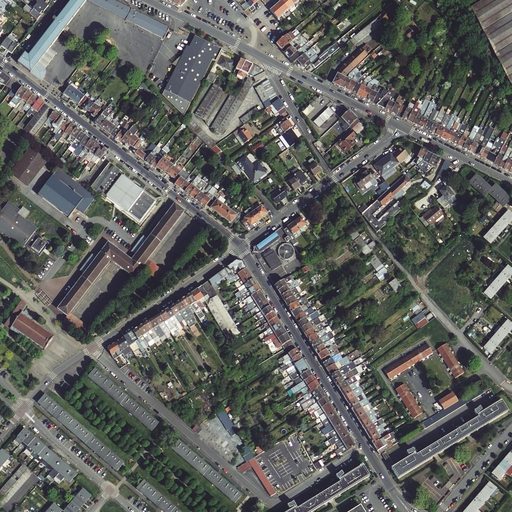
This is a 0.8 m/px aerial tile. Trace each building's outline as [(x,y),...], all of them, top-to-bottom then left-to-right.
[(1,0),(0,0),(0,12),(1,14),(8,5),(1,0)] [(66,0),(55,14),(50,21),(39,35),(27,50),(17,63),(41,81),(43,79),(44,77),(45,76),(45,75),(46,73),(46,72),(45,71),(45,69),(44,68),(38,63),(50,48),(63,31),(87,0),(86,0),(66,0)] [(43,13),(48,6),(40,0),(38,0),(36,2),(37,3),(33,9),(33,10),(35,11),(39,15),(42,12),(43,13)] [(112,0),(86,0),(87,0),(127,20),(127,19),(114,12),(119,3),(112,0)] [(285,13),(294,5),(299,0),(281,0),(275,6),(270,10),(277,19),(285,13)] [(511,0),(484,0),(471,9),(511,88),(511,0)] [(127,20),(164,39),(168,32),(169,29),(119,3),(114,12),(127,19),(127,20)] [(372,32),(374,30),(377,28),(380,25),(381,25),(388,19),(391,22),(403,12),(396,3),(382,14),(376,19),(372,22),(370,24),(367,27),(364,29),(362,31),(359,34),(356,36),(353,38),(350,41),(354,46),(357,43),(360,41),(363,39),(366,36),(369,34),(372,32)] [(29,15),(33,10),(33,9),(27,5),(23,9),(29,15)] [(39,15),(35,11),(33,10),(29,15),(37,21),(41,16),(39,15)] [(355,27),(347,18),(342,23),(346,28),(338,35),(342,39),(355,27)] [(334,30),(338,35),(346,28),(342,23),(334,30)] [(405,42),(415,34),(408,25),(398,33),(405,42)] [(277,44),(282,50),(289,44),(293,41),(291,38),(292,38),(289,34),(277,44)] [(14,41),(15,39),(10,35),(5,42),(1,46),(12,54),(19,45),(14,41)] [(182,115),(184,116),(204,77),(213,60),(216,62),(217,61),(222,50),(195,36),(189,48),(187,47),(162,95),(182,115)] [(294,49),(289,44),(282,50),(289,59),(305,46),(314,38),(312,36),(304,42),(298,46),(298,45),(295,48),(295,49),(294,49)] [(316,60),(310,65),(314,70),(331,55),(330,53),(342,42),(340,40),(316,60)] [(344,77),(345,75),(371,50),(366,45),(340,70),(338,73),(333,84),(343,89),(348,79),(344,77)] [(293,64),(297,61),(302,57),(300,55),(303,52),(307,48),(305,46),(289,59),(293,64)] [(380,46),(373,52),(376,56),(383,50),(380,46)] [(50,48),(38,63),(44,68),(45,69),(57,53),(50,48)] [(311,49),(305,54),(302,57),(297,61),(303,68),(304,66),(306,69),(310,65),(316,60),(314,57),(316,55),(311,49)] [(223,57),(220,65),(230,70),(234,63),(223,57)] [(253,77),(254,78),(264,72),(264,71),(241,59),(236,69),(253,77)] [(0,82),(2,84),(5,86),(6,85),(11,79),(0,70),(0,82)] [(207,79),(214,83),(218,77),(210,72),(207,79)] [(254,78),(254,80),(255,82),(260,79),(266,76),(264,72),(254,78)] [(350,80),(348,79),(343,89),(347,91),(355,76),(352,75),(350,80)] [(355,76),(347,91),(352,94),(357,84),(354,82),(357,78),(355,76)] [(70,99),(77,90),(70,85),(72,82),(69,80),(67,82),(64,86),(67,88),(63,94),(70,99)] [(357,84),(352,94),(356,96),(364,81),(361,80),(359,85),(357,84)] [(17,83),(14,81),(9,87),(12,90),(17,83)] [(361,98),(366,88),(364,87),(367,83),(364,81),(356,96),(361,98)] [(12,90),(11,90),(17,95),(12,101),(14,103),(12,106),(15,108),(21,100),(28,91),(17,83),(12,90)] [(373,86),(374,87),(367,101),(373,104),(377,95),(381,96),(383,92),(376,88),(378,85),(375,84),(374,84),(373,86)] [(368,85),(366,88),(361,98),(367,101),(374,87),(373,86),(371,85),(370,86),(368,85)] [(78,105),(85,96),(77,90),(70,99),(78,105)] [(20,112),(33,95),(28,91),(21,100),(24,102),(22,105),(23,106),(19,111),(20,112)] [(377,95),(373,104),(377,106),(386,96),(389,93),(387,92),(384,91),(383,92),(381,96),(377,95)] [(386,110),(391,113),(397,101),(393,98),(396,93),(391,91),(389,93),(386,96),(392,98),(386,110)] [(88,92),(85,96),(78,105),(87,112),(87,111),(88,112),(98,100),(88,92)] [(26,108),(30,110),(38,100),(33,95),(20,112),(22,113),(26,108)] [(392,98),(386,96),(377,106),(386,110),(392,98)] [(266,109),(268,111),(272,109),(275,114),(278,112),(280,116),(287,111),(279,99),(273,104),(266,109)] [(413,124),(419,127),(429,107),(431,102),(426,99),(424,103),(413,124)] [(36,115),(44,104),(38,100),(30,110),(29,112),(30,113),(31,111),(36,115)] [(95,124),(103,114),(100,112),(102,109),(101,109),(103,106),(100,104),(101,103),(98,100),(88,112),(91,114),(91,115),(95,118),(92,122),(95,124)] [(413,124),(424,103),(418,100),(416,106),(408,122),(413,124)] [(391,113),(396,116),(402,105),(403,103),(397,101),(391,113)] [(408,122),(416,106),(410,103),(408,108),(402,119),(408,122)] [(44,104),(36,115),(35,116),(27,127),(24,130),(36,136),(44,125),(45,123),(54,112),(44,104)] [(303,111),(307,116),(315,109),(311,105),(303,111)] [(402,119),(408,108),(402,105),(396,116),(402,119)] [(328,107),(324,111),(330,116),(334,113),(328,107)] [(424,130),(430,118),(428,117),(431,112),(430,112),(431,109),(429,107),(419,127),(424,130)] [(170,109),(168,113),(177,121),(179,118),(170,109)] [(341,118),(352,130),(352,129),(359,123),(360,122),(349,110),(341,118)] [(432,123),(437,112),(434,110),(430,118),(424,130),(430,133),(434,124),(432,123)] [(430,133),(435,136),(442,123),(439,122),(441,117),(444,112),(441,110),(440,113),(434,124),(430,133)] [(441,138),(447,126),(444,125),(450,114),(451,112),(448,110),(444,118),(442,123),(435,136),(441,138)] [(100,128),(108,118),(107,117),(106,118),(104,116),(106,116),(107,114),(106,113),(105,111),(103,114),(95,124),(100,128)] [(327,119),(330,116),(324,111),(321,114),(327,119)] [(51,128),(52,126),(59,117),(60,116),(54,112),(45,123),(51,128)] [(319,127),(327,119),(321,114),(313,121),(319,127)] [(453,115),(450,114),(444,125),(447,126),(453,115)] [(453,115),(447,126),(441,138),(446,141),(454,126),(450,124),(451,123),(452,124),(453,121),(456,116),(453,115)] [(105,132),(114,120),(113,119),(112,120),(110,118),(111,117),(109,116),(108,118),(100,128),(105,132)] [(54,132),(56,134),(66,121),(64,119),(63,120),(59,117),(52,126),(56,129),(54,132)] [(281,136),(291,129),(293,127),(288,120),(288,121),(286,118),(276,125),(278,127),(276,129),(281,136)] [(110,136),(119,124),(114,120),(105,132),(110,136)] [(115,139),(126,125),(128,122),(126,120),(125,122),(122,120),(119,124),(110,136),(115,139)] [(60,140),(71,125),(66,121),(56,134),(54,137),(59,141),(60,140)] [(21,122),(18,127),(24,130),(27,127),(21,122)] [(452,144),(458,131),(456,130),(459,124),(456,122),(454,126),(446,141),(452,144)] [(452,144),(458,147),(463,136),(465,132),(462,131),(464,127),(466,123),(463,122),(461,125),(458,131),(452,144)] [(359,123),(352,129),(358,135),(365,129),(359,123)] [(66,141),(76,129),(71,125),(60,140),(65,143),(66,141)] [(128,127),(126,125),(115,139),(120,143),(121,141),(131,129),(128,127)] [(245,128),(243,125),(233,133),(235,136),(238,134),(244,143),(252,138),(248,132),(249,132),(246,128),(245,128)] [(138,140),(135,137),(134,139),(132,138),(137,132),(132,127),(131,129),(121,141),(125,144),(125,146),(127,148),(129,147),(131,149),(138,140)] [(474,127),(468,139),(463,149),(468,152),(474,140),(472,139),(475,133),(477,129),(474,127)] [(486,138),(482,136),(473,154),(480,158),(487,145),(490,138),(494,130),(490,128),(486,136),(487,136),(486,138)] [(496,141),(498,142),(503,145),(504,143),(507,137),(503,134),(504,132),(495,128),(494,130),(490,138),(493,140),(496,141)] [(81,132),(76,129),(66,141),(71,145),(81,132)] [(300,140),(291,129),(281,136),(279,137),(288,149),(289,148),(300,140)] [(350,131),(337,143),(346,152),(355,145),(351,140),(355,136),(350,131)] [(81,132),(71,145),(69,148),(71,149),(72,147),(75,144),(78,146),(86,136),(81,132)] [(474,140),(468,152),(473,154),(482,136),(479,135),(479,136),(477,135),(474,140)] [(91,140),(86,136),(78,146),(76,149),(74,152),(79,155),(82,151),(91,140)] [(463,149),(468,139),(463,136),(458,147),(463,149)] [(96,143),(91,140),(82,151),(79,155),(83,157),(79,162),(81,163),(84,159),(96,143)] [(142,146),(144,143),(143,141),(141,143),(138,140),(131,149),(134,151),(132,153),(135,155),(140,148),(142,146)] [(261,141),(252,149),(256,153),(264,145),(261,141)] [(485,160),(493,165),(500,151),(503,145),(498,142),(493,152),(492,154),(490,153),(489,152),(485,160)] [(84,159),(89,162),(101,147),(96,143),(84,159)] [(159,143),(153,151),(145,162),(150,166),(162,151),(161,150),(160,151),(159,150),(161,147),(162,145),(159,143)] [(32,145),(10,171),(28,185),(49,159),(32,145)] [(480,158),(485,160),(489,152),(490,153),(491,151),(493,147),(490,146),(487,145),(480,158)] [(220,158),(222,156),(219,153),(220,151),(215,146),(212,147),(211,149),(215,153),(220,158)] [(94,163),(96,164),(106,151),(101,147),(89,162),(87,166),(90,168),(94,163)] [(391,155),(399,164),(409,156),(401,147),(396,152),(395,151),(391,155)] [(506,154),(499,167),(503,169),(511,153),(511,151),(511,148),(509,147),(508,149),(506,154)] [(149,152),(145,149),(144,150),(140,148),(135,155),(145,162),(153,151),(151,150),(149,152)] [(416,165),(417,167),(423,162),(428,153),(421,150),(417,159),(416,159),(412,163),(416,165)] [(167,154),(162,151),(150,166),(155,170),(156,168),(163,159),(164,158),(167,154)] [(506,154),(500,151),(493,165),(498,167),(499,167),(506,154)] [(391,155),(390,153),(377,163),(377,164),(374,167),(381,177),(399,164),(391,155)] [(423,162),(417,167),(422,172),(423,171),(429,165),(434,156),(428,153),(423,162)] [(506,171),(509,172),(511,166),(511,153),(503,169),(506,171)] [(251,177),(254,182),(267,173),(260,162),(254,166),(247,156),(239,162),(240,163),(238,165),(244,172),(245,171),(246,171),(247,172),(246,173),(250,178),(251,177)] [(441,159),(434,156),(429,165),(423,171),(426,173),(428,171),(430,172),(433,168),(435,169),(436,169),(441,159)] [(169,165),(163,159),(156,168),(160,171),(160,172),(162,174),(164,174),(165,173),(167,174),(172,167),(173,165),(171,163),(169,165)] [(313,159),(309,161),(312,165),(308,168),(314,176),(322,171),(313,159)] [(446,162),(439,176),(445,179),(451,167),(457,170),(458,168),(446,162)] [(106,199),(115,206),(114,208),(122,213),(123,212),(140,224),(156,203),(122,178),(124,176),(109,164),(91,189),(105,201),(106,199)] [(175,169),(172,167),(167,174),(174,180),(179,174),(184,168),(181,166),(180,168),(177,166),(175,169)] [(58,168),(38,194),(67,218),(76,208),(82,213),(95,197),(58,168)] [(295,178),(301,186),(308,181),(301,171),(300,172),(298,169),(292,173),(295,178)] [(358,178),(354,182),(360,190),(364,187),(363,185),(369,181),(373,187),(377,184),(374,180),(377,178),(371,169),(358,178)] [(189,176),(188,175),(187,174),(185,178),(179,174),(174,180),(172,183),(179,189),(187,179),(189,176)] [(374,215),(412,180),(409,178),(407,176),(406,174),(404,176),(390,188),(361,214),(376,233),(402,209),(403,208),(404,208),(404,207),(407,206),(407,205),(408,205),(402,199),(378,220),(374,215)] [(491,190),(478,178),(476,176),(475,177),(469,183),(484,197),(488,193),(497,201),(504,207),(510,200),(497,188),(495,186),(494,186),(491,190)] [(184,193),(195,179),(193,177),(190,181),(187,179),(179,189),(184,193)] [(196,177),(195,179),(184,193),(189,196),(201,181),(196,177)] [(301,186),(295,178),(288,183),(294,191),(301,186)] [(203,179),(201,181),(189,196),(194,200),(202,190),(199,188),(205,180),(203,179)] [(384,191),(390,186),(385,181),(379,186),(384,191)] [(200,204),(213,187),(210,185),(207,189),(205,187),(202,190),(194,200),(200,204)] [(200,204),(204,208),(211,199),(216,193),(217,191),(213,187),(200,204)] [(436,200),(444,209),(454,201),(452,199),(454,198),(446,187),(439,192),(442,196),(436,200)] [(287,197),(281,189),(271,197),(277,204),(287,197)] [(211,208),(217,213),(223,205),(217,200),(220,196),(216,193),(211,199),(215,202),(211,208)] [(23,249),(25,247),(40,258),(50,245),(35,233),(37,230),(25,220),(30,213),(23,208),(20,212),(8,203),(0,214),(0,235),(1,236),(3,234),(7,237),(9,239),(9,240),(23,249)] [(84,273),(57,309),(67,316),(70,313),(110,260),(134,277),(141,268),(148,259),(185,211),(175,204),(148,239),(143,236),(131,252),(136,255),(134,257),(131,260),(108,243),(99,254),(96,258),(92,255),(80,270),(84,273)] [(267,213),(270,211),(265,204),(256,210),(262,218),(268,214),(267,213)] [(224,218),(230,210),(223,205),(217,213),(224,218)] [(430,212),(428,210),(422,216),(430,225),(442,214),(436,207),(430,212)] [(262,218),(256,210),(253,212),(250,208),(247,210),(256,222),(262,218)] [(235,224),(240,218),(239,217),(230,210),(224,218),(231,223),(232,222),(235,224)] [(256,222),(247,210),(245,212),(248,216),(241,221),(245,227),(249,224),(251,227),(256,222)] [(502,218),(508,224),(511,219),(511,214),(508,212),(502,218)] [(301,217),(294,222),(299,230),(302,233),(305,230),(302,227),(306,224),(301,217)] [(496,225),(502,230),(508,224),(502,218),(496,225)] [(299,230),(294,222),(287,228),(292,235),(299,230)] [(490,232),(496,237),(502,230),(496,225),(490,232)] [(292,235),(287,228),(284,230),(288,237),(292,235)] [(350,234),(354,239),(359,236),(355,230),(350,234)] [(281,239),(275,232),(265,239),(254,247),(254,252),(262,253),(281,239)] [(496,237),(490,232),(484,238),(489,244),(496,237)] [(290,240),(295,247),(296,246),(295,244),(298,243),(293,236),(289,239),(290,240)] [(373,241),(367,246),(370,250),(376,245),(373,241)] [(294,255),(294,254),(294,253),(295,252),(294,251),(294,250),(294,249),(294,248),(293,247),(292,247),(292,246),(291,245),(290,245),(289,244),(288,244),(287,244),(286,244),(285,244),(284,244),(283,245),(282,245),(281,246),(281,247),(280,247),(280,248),(279,249),(279,250),(279,251),(279,252),(279,253),(279,254),(279,255),(280,256),(280,257),(281,257),(281,258),(282,259),(283,259),(284,260),(285,260),(286,260),(287,260),(288,260),(289,260),(290,259),(291,259),(292,258),(293,257),(294,256),(294,255)] [(264,256),(273,270),(282,265),(273,250),(264,256)] [(374,255),(368,260),(375,270),(382,265),(374,255)] [(148,259),(141,268),(163,284),(169,276),(148,259)] [(238,273),(239,274),(246,269),(242,262),(236,262),(224,270),(227,275),(229,277),(230,279),(235,276),(233,276),(231,273),(233,272),(234,274),(236,274),(238,273)] [(375,270),(379,275),(385,270),(382,265),(375,270)] [(502,273),(508,278),(511,273),(511,270),(508,266),(502,273)] [(234,280),(236,283),(250,275),(246,269),(239,274),(235,276),(230,279),(228,280),(230,283),(234,280)] [(227,275),(224,270),(216,276),(220,282),(221,281),(221,280),(222,279),(225,277),(224,277),(227,275)] [(379,275),(382,280),(389,275),(385,270),(379,275)] [(508,278),(502,273),(496,280),(502,285),(508,278)] [(250,275),(236,283),(234,284),(238,290),(253,280),(250,275)] [(220,282),(216,276),(208,281),(211,286),(213,285),(215,284),(216,284),(217,283),(219,282),(219,283),(220,282)] [(293,279),(291,276),(275,286),(278,291),(287,286),(286,284),(291,280),(293,279)] [(404,287),(397,277),(390,281),(398,292),(404,287)] [(496,280),(492,277),(487,284),(490,287),(496,292),(502,285),(496,280)] [(238,297),(257,286),(253,280),(238,290),(239,292),(235,295),(237,298),(238,297)] [(293,282),(287,286),(278,291),(281,297),(295,289),(300,285),(297,280),(293,282)] [(208,306),(227,340),(239,333),(236,328),(233,322),(230,317),(227,312),(223,306),(220,300),(217,295),(213,289),(211,286),(208,281),(201,286),(209,298),(210,300),(208,306)] [(190,294),(199,308),(201,311),(205,308),(202,303),(209,298),(201,286),(190,294)] [(241,303),(246,300),(260,291),(257,286),(238,297),(240,300),(241,303)] [(496,292),(490,287),(484,294),(490,299),(496,292)] [(281,297),(285,302),(298,294),(295,289),(281,297)] [(249,305),(263,297),(260,291),(246,300),(249,305)] [(196,310),(199,308),(190,294),(185,298),(192,310),(201,323),(203,321),(198,313),(196,310)] [(298,294),(285,302),(288,307),(297,302),(296,299),(300,297),(298,294)] [(250,312),(254,310),(267,302),(263,297),(249,305),(247,307),(250,312)] [(192,310),(185,298),(180,301),(187,313),(190,311),(192,310)] [(301,299),(297,302),(288,307),(291,312),(304,305),(303,303),(304,303),(302,299),(301,299)] [(20,336),(22,334),(44,348),(45,349),(54,336),(31,320),(32,318),(22,312),(27,305),(22,300),(16,309),(5,325),(20,336)] [(411,310),(412,310),(418,306),(414,300),(407,305),(411,310)] [(190,317),(187,313),(180,301),(174,304),(184,320),(187,318),(190,317)] [(257,315),(270,307),(267,302),(254,310),(250,312),(251,315),(255,312),(257,315)] [(169,308),(179,323),(182,328),(184,326),(182,322),(184,320),(174,304),(169,308)] [(304,305),(291,312),(295,318),(309,309),(306,305),(305,306),(304,305)] [(418,306),(412,310),(416,315),(422,311),(418,306)] [(263,315),(264,318),(273,312),(270,307),(257,315),(259,318),(263,315)] [(176,325),(179,323),(169,308),(164,311),(174,327),(176,325)] [(298,323),(310,316),(311,315),(310,314),(311,314),(309,309),(295,318),(298,323)] [(164,311),(159,315),(169,330),(173,336),(175,335),(171,328),(174,327),(164,311)] [(266,320),(267,323),(276,318),(273,312),(264,318),(260,320),(257,322),(258,325),(262,322),(266,320)] [(67,316),(63,321),(85,338),(91,329),(70,313),(67,316)] [(417,324),(425,318),(421,313),(411,320),(415,325),(417,324)] [(169,330),(159,315),(153,318),(163,333),(166,338),(169,336),(166,332),(169,330)] [(313,321),(310,316),(298,323),(301,329),(313,321)] [(153,318),(148,321),(158,337),(161,335),(163,333),(153,318)] [(271,329),(280,323),(276,318),(267,323),(264,325),(259,328),(261,331),(266,328),(269,326),(271,329)] [(301,329),(304,334),(316,327),(315,323),(318,321),(320,320),(318,318),(317,319),(313,321),(301,329)] [(417,324),(421,329),(429,323),(425,318),(417,324)] [(148,321),(143,324),(153,340),(155,343),(157,342),(155,338),(158,337),(148,321)] [(511,324),(507,321),(502,328),(507,333),(511,327),(511,324)] [(283,329),(280,323),(271,329),(272,331),(268,334),(269,337),(283,329)] [(153,340),(143,324),(138,328),(149,346),(150,347),(152,345),(150,342),(153,340)] [(308,339),(323,330),(322,328),(318,330),(316,327),(304,334),(308,339)] [(149,346),(138,328),(132,331),(143,349),(146,347),(149,346)] [(502,340),(507,333),(502,328),(498,332),(496,335),(502,340)] [(283,329),(269,337),(271,339),(276,336),(277,339),(286,333),(283,329)] [(308,339),(311,345),(322,337),(324,336),(322,332),(323,331),(323,330),(308,339)] [(143,349),(132,331),(123,337),(130,347),(133,352),(139,348),(142,352),(144,351),(143,349)] [(287,348),(293,344),(286,333),(277,339),(273,341),(278,348),(280,348),(280,349),(282,351),(287,348)] [(496,346),(502,340),(496,335),(490,341),(496,346)] [(123,337),(115,343),(125,358),(127,356),(124,351),(128,348),(128,349),(130,347),(123,337)] [(314,350),(326,343),(322,337),(311,345),(314,350)] [(484,348),(490,353),(496,346),(490,341),(484,348)] [(314,350),(318,355),(331,347),(333,345),(332,343),(329,345),(327,342),(326,343),(314,350)] [(112,356),(113,355),(116,353),(119,357),(120,356),(126,365),(128,363),(127,362),(125,358),(115,343),(107,348),(112,356)] [(446,344),(438,349),(442,357),(450,352),(446,344)] [(420,349),(425,357),(432,353),(427,345),(420,349)] [(331,347),(318,355),(323,364),(331,358),(335,356),(336,356),(339,353),(336,349),(333,351),(331,347)] [(296,349),(290,353),(278,360),(280,363),(282,362),(286,360),(288,362),(291,360),(300,355),(296,349)] [(413,354),(418,362),(425,357),(420,349),(413,354)] [(450,352),(442,357),(447,364),(455,359),(450,352)] [(418,362),(413,354),(406,358),(411,366),(418,362)] [(300,355),(291,360),(293,363),(286,367),(286,368),(288,370),(289,369),(303,360),(300,355)] [(323,364),(326,369),(338,362),(337,359),(333,361),(331,358),(323,364)] [(411,366),(406,358),(399,363),(404,370),(411,366)] [(455,359),(447,364),(451,371),(459,366),(455,359)] [(291,371),(292,374),(306,365),(303,360),(289,369),(291,371)] [(338,362),(326,369),(331,376),(343,369),(343,368),(339,361),(338,362)] [(399,363),(392,367),(397,375),(404,370),(399,363)] [(300,377),(309,371),(306,365),(292,374),(294,377),(296,379),(298,378),(300,377)] [(459,366),(451,371),(455,378),(464,373),(459,366)] [(392,367),(385,372),(389,379),(397,375),(392,367)] [(343,369),(331,376),(334,382),(349,372),(347,368),(344,370),(343,369)] [(95,369),(89,376),(152,431),(158,423),(95,369)] [(313,376),(309,371),(300,377),(304,382),(313,376)] [(351,371),(349,372),(334,382),(337,387),(354,377),(354,376),(351,371)] [(316,381),(313,376),(304,382),(301,383),(299,385),(301,388),(302,390),(304,389),(316,381)] [(337,387),(340,392),(354,384),(357,382),(354,377),(337,387)] [(316,381),(304,389),(306,392),(303,394),(299,396),(301,398),(302,398),(319,387),(316,381)] [(354,384),(340,392),(344,398),(356,390),(357,389),(354,384)] [(396,390),(401,397),(409,392),(404,385),(396,390)] [(305,403),(323,392),(319,387),(302,398),(304,401),(305,403)] [(356,390),(344,398),(347,403),(361,394),(363,393),(359,388),(357,389),(356,390)] [(422,423),(425,429),(484,393),(481,388),(458,401),(422,423)] [(326,398),(323,392),(305,403),(302,405),(301,406),(304,411),(307,409),(311,407),(326,398)] [(401,397),(405,405),(413,400),(409,392),(401,397)] [(347,403),(350,408),(362,401),(360,398),(362,396),(361,394),(347,403)] [(39,402),(117,471),(123,463),(45,395),(39,402)] [(330,404),(326,398),(311,407),(313,410),(319,406),(321,409),(330,404)] [(350,408),(354,414),(368,405),(370,404),(367,398),(362,401),(350,408)] [(405,405),(409,412),(418,407),(413,400),(405,405)] [(416,456),(395,468),(394,467),(391,469),(397,478),(507,412),(501,401),(498,403),(499,405),(416,455),(416,456)] [(330,404),(321,409),(319,410),(321,414),(318,416),(319,417),(333,409),(330,404)] [(354,414),(357,419),(371,411),(368,405),(354,414)] [(409,412),(414,419),(422,414),(418,407),(409,412)] [(235,427),(234,425),(231,420),(227,414),(224,409),(218,413),(229,430),(234,427),(235,427)] [(325,421),(336,414),(333,409),(319,417),(323,423),(325,421)] [(357,419),(360,424),(372,417),(374,416),(376,415),(373,409),(371,411),(357,419)] [(326,428),(340,419),(336,414),(325,421),(327,425),(325,426),(326,428)] [(360,424),(363,430),(377,421),(375,418),(373,419),(372,417),(360,424)] [(343,425),(340,419),(326,428),(329,433),(332,432),(343,425)] [(377,421),(363,430),(367,435),(378,427),(377,426),(379,424),(377,421)] [(194,432),(231,465),(241,454),(204,422),(194,432)] [(346,430),(343,425),(332,432),(334,436),(332,437),(332,438),(346,430)] [(378,427),(367,435),(370,440),(381,433),(379,429),(382,428),(380,426),(378,427)] [(24,429),(18,437),(23,441),(30,434),(24,429)] [(336,439),(338,442),(349,435),(346,430),(332,438),(333,440),(336,439)] [(381,433),(370,440),(373,445),(384,438),(382,435),(385,433),(384,431),(381,433)] [(379,455),(385,451),(393,446),(389,440),(396,435),(395,432),(384,438),(373,445),(379,455)] [(296,433),(290,436),(304,462),(311,475),(317,472),(308,456),(296,433)] [(35,438),(30,434),(23,441),(28,446),(35,438)] [(349,435),(338,442),(340,446),(338,448),(339,449),(353,440),(349,435)] [(40,443),(35,438),(28,446),(33,450),(40,443)] [(345,453),(356,446),(353,440),(339,449),(340,451),(342,449),(345,453)] [(241,496),(178,441),(172,448),(235,503),(241,496)] [(303,480),(279,442),(268,449),(291,488),(303,480)] [(39,455),(45,447),(40,443),(33,450),(39,455)] [(44,459),(50,452),(45,447),(39,455),(44,459)] [(0,453),(0,463),(2,465),(9,457),(2,450),(0,453)] [(55,457),(50,452),(44,459),(49,464),(55,457)] [(248,462),(254,458),(250,452),(246,455),(245,456),(248,462)] [(283,492),(260,454),(254,458),(248,462),(237,468),(243,473),(252,467),(271,497),(276,493),(278,496),(283,492)] [(54,468),(61,461),(55,457),(49,464),(54,468)] [(319,469),(325,465),(321,460),(315,464),(319,469)] [(504,472),(510,465),(504,460),(498,467),(504,472)] [(65,465),(61,461),(54,468),(59,473),(65,465)] [(23,465),(0,491),(0,501),(28,469),(23,465)] [(65,477),(71,470),(65,465),(59,473),(65,477)] [(311,511),(369,477),(362,465),(359,467),(361,469),(297,508),(297,509),(292,511),(311,511)] [(498,479),(504,472),(498,467),(492,474),(498,479)] [(76,475),(71,470),(65,477),(70,482),(76,475)] [(178,511),(143,481),(137,488),(164,511),(178,511)] [(489,483),(483,490),(488,494),(494,488),(489,483)] [(83,490),(78,495),(85,501),(90,496),(83,490)] [(488,494),(483,490),(478,496),(483,501),(488,494)] [(74,500),(81,506),(85,501),(78,495),(74,500)] [(478,496),(472,503),(477,508),(483,501),(478,496)] [(74,500),(70,505),(77,511),(81,506),(74,500)] [(472,503),(465,510),(467,511),(473,511),(477,508),(472,503)]
